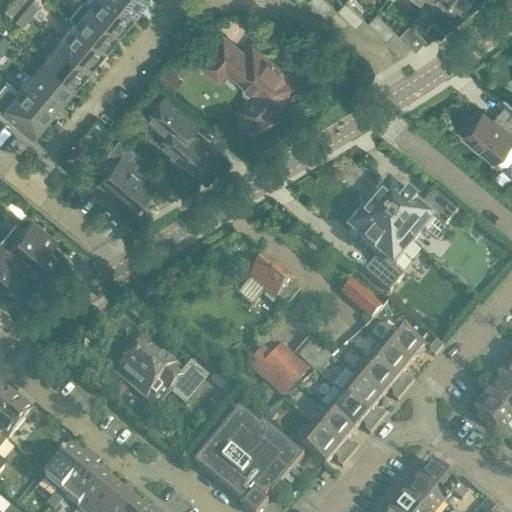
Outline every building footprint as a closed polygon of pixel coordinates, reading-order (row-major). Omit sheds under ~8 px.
[(11,16),(19,6),(13,0),(5,10),(11,16)] [(31,16),(39,6),(32,0),(24,10),(31,16)] [(120,31),(83,0),(69,17),(106,48),(120,31)] [(135,13),(119,0),(83,0),(120,31),(122,28),(130,22),(129,21),(135,13)] [(119,0),(135,13),(141,6),(142,7),(146,0),(119,0)] [(333,6),(327,0),(308,0),(325,15),(333,6)] [(364,19),(345,0),(336,10),(355,28),(364,19)] [(450,0),(462,8),(463,7),(462,7),(464,4),(467,3),(469,1),(469,0),(450,0)] [(23,25),(31,16),(24,10),(16,20),(23,25)] [(395,31),(376,13),(367,22),(386,41),(395,31)] [(106,48),(69,17),(69,18),(75,23),(60,40),(91,66),(97,58),(98,59),(103,51),(106,48)] [(426,40),(409,24),(398,35),(415,51),(426,40)] [(0,49),(2,51),(10,41),(3,35),(0,38),(0,49)] [(300,83),(288,72),(287,74),(252,45),(244,54),(223,36),(200,64),(218,79),(226,70),(243,84),(244,92),(250,97),(239,111),(243,114),(238,120),(238,124),(244,129),(249,129),(254,123),(258,126),(272,108),(275,111),(289,94),(290,96),(300,83)] [(91,66),(60,40),(46,57),(76,83),(79,80),(86,74),(85,73),(91,66)] [(76,83),(46,57),(31,75),(62,101),(68,93),(69,94),(74,86),(76,83)] [(62,101),(31,75),(17,92),(48,117),(49,115),(57,109),(56,108),(62,101)] [(48,117),(17,92),(5,81),(0,87),(0,109),(32,136),(48,117)] [(200,122),(191,114),(165,93),(146,116),(166,132),(158,142),(172,153),(169,157),(181,167),(184,164),(198,175),(217,152),(193,131),(200,122)] [(511,138),(511,136),(509,134),(511,130),(511,112),(508,109),(496,123),(482,112),(462,136),(493,162),(494,160),(501,165),(507,164),(511,158),(511,142),(510,141),(511,138)] [(155,184),(136,168),(143,159),(119,138),(106,154),(116,162),(99,182),(114,194),(133,210),(139,203),(140,204),(143,201),(141,200),(155,184)] [(457,214),(432,193),(420,208),(408,198),(406,201),(389,187),(382,196),(379,194),(367,207),(412,245),(422,232),(425,235),(435,223),(444,230),(457,214)] [(412,245),(367,207),(356,221),(359,223),(351,232),(368,246),(365,249),(377,258),(364,273),(390,295),(403,278),(395,271),(404,260),(402,257),(412,245)] [(49,249),(57,239),(32,218),(24,228),(17,222),(0,242),(0,241),(0,242),(32,269),(31,270),(32,269),(39,276),(56,255),(49,249)] [(0,241),(0,292),(8,283),(15,289),(31,270),(32,269),(0,242),(0,241)] [(290,287),(293,283),(267,260),(259,269),(256,269),(251,275),(251,279),(250,280),(267,295),(265,297),(274,305),(276,303),(286,311),(299,295),(290,287)] [(382,309),(351,283),(341,296),(371,322),(382,309)] [(424,351),(397,328),(382,346),(409,368),(424,351)] [(331,360),(309,340),(293,358),(309,371),(313,374),(314,374),(331,360)] [(435,359),(443,349),(436,343),(430,351),(430,355),(435,359)] [(409,368),(382,346),(368,362),(395,385),(409,368)] [(139,350),(118,376),(146,400),(152,393),(159,385),(184,406),(207,379),(191,366),(180,379),(170,371),(174,367),(163,358),(159,362),(142,347),(139,350)] [(309,371),(293,358),(281,347),(272,358),(263,350),(247,369),(284,400),(309,371)] [(395,385),(368,362),(354,379),(381,401),(395,385)] [(511,368),(502,381),(511,389),(511,368)] [(381,401),(354,379),(341,395),(368,418),(381,401)] [(406,393),(414,384),(409,380),(405,381),(399,388),(406,393)] [(511,389),(502,381),(488,397),(511,417),(511,389)] [(398,403),(406,393),(399,388),(393,395),(394,400),(398,403)] [(7,443),(33,412),(8,392),(0,401),(0,400),(0,435),(1,436),(0,437),(7,443)] [(368,418),(341,395),(327,412),(354,434),(368,418)] [(511,422),(511,417),(488,397),(473,415),(509,445),(511,442),(511,435),(506,430),(511,422)] [(266,504),(303,459),(241,408),(194,466),(243,507),(242,509),(245,511),(262,511),(268,506),(266,504)] [(354,434),(327,412),(313,429),(340,451),(354,434)] [(378,427),(386,417),(382,413),(377,414),(371,421),(378,427)] [(370,436),(378,427),(371,421),(365,428),(366,433),(370,436)] [(325,469),(340,451),(313,429),(298,446),(325,469)] [(350,460),(358,450),(354,447),(350,447),(344,454),(350,460)] [(50,510),(88,465),(71,451),(44,482),(57,493),(47,507),(50,510)] [(342,469),(350,460),(344,454),(337,461),(338,466),(342,469)] [(79,511),(105,479),(88,465),(50,510),(52,511),(55,511),(65,500),(79,511)] [(468,495),(431,465),(417,482),(444,505),(452,495),(462,502),(468,495)] [(104,511),(121,493),(105,479),(79,511),(80,511),(104,511)] [(437,511),(444,505),(417,482),(403,499),(417,511),(437,511)] [(133,511),(138,507),(121,493),(104,511),(133,511)] [(417,511),(403,499),(392,511),(417,511)]
